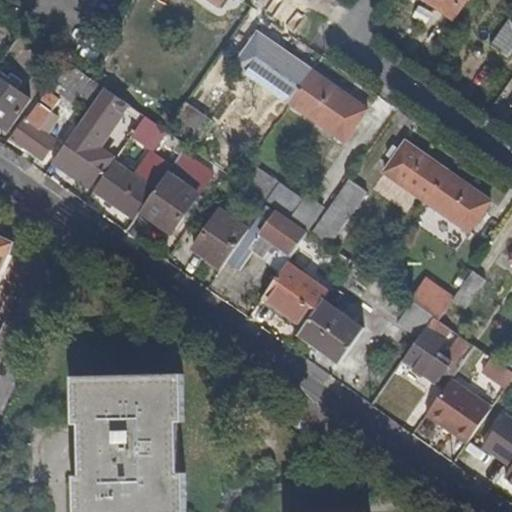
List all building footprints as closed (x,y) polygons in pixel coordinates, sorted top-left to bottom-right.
[(466,0),(423,0),(452,20),(466,0)] [(505,58),(511,48),(511,15),(489,47),(505,58)] [(255,33),(232,65),(287,103),(309,70),(255,33)] [(86,79),(60,62),(49,78),(74,96),(78,91),(86,79)] [(309,70),(287,103),(341,142),(365,109),(309,70)] [(103,87),(88,77),(86,79),(78,91),(93,101),(103,87)] [(29,98),(0,78),(0,123),(7,129),(29,98)] [(113,94),(103,87),(93,101),(51,161),(88,187),(101,168),(77,152),(106,110),(103,108),(113,94)] [(41,104),(36,101),(12,135),(43,157),(55,140),(47,134),(39,128),(50,112),(60,99),(50,91),(41,104)] [(185,99),(170,121),(190,138),(208,116),(185,99)] [(39,128),(47,134),(58,118),(50,112),(39,128)] [(163,130),(147,118),(139,130),(176,156),(184,145),(163,130)] [(404,140),(382,171),(422,200),(443,168),(404,140)] [(155,187),(139,210),(142,212),(153,220),(170,231),(196,194),(207,202),(226,174),(184,145),(176,156),(155,187)] [(114,158),(92,190),(133,218),(139,210),(155,187),(114,158)] [(247,160),(233,179),(267,202),(305,229),(321,205),(305,194),(302,198),(247,160)] [(443,168),(422,200),(467,232),(490,201),(443,168)] [(364,191),(344,178),(307,231),(327,245),(364,191)] [(247,230),(225,263),(237,271),(252,250),(262,257),(267,250),(271,253),(273,249),(275,251),(278,248),(290,256),(305,235),(264,206),(247,230)] [(225,263),(247,230),(217,208),(190,248),(221,269),(225,263)] [(142,212),(127,233),(139,241),(153,220),(142,212)] [(0,239),(0,270),(12,245),(0,239)] [(286,261),(262,295),(303,324),(321,298),(327,289),(286,261)] [(464,309),(487,278),(473,268),(452,298),(450,300),(464,309)] [(425,280),(409,302),(432,317),(436,321),(450,300),(452,298),(425,280)] [(362,327),(321,298),(303,324),(297,333),(339,362),(362,327)] [(432,317),(409,302),(395,322),(417,337),(432,317)] [(436,321),(432,317),(417,337),(403,358),(442,386),(448,379),(472,345),(436,321)] [(511,356),(508,354),(500,365),(511,373),(511,356)] [(511,373),(500,365),(489,357),(478,372),(502,389),(511,374),(511,373)] [(187,371),(75,376),(76,421),(82,421),(85,474),(77,474),(78,511),(192,511),(191,470),(184,471),(182,419),(189,418),(187,371)] [(489,407),(448,379),(442,386),(422,414),(464,443),(489,407)] [(511,422),(501,415),(478,448),(506,467),(500,476),(511,483),(511,422)]
